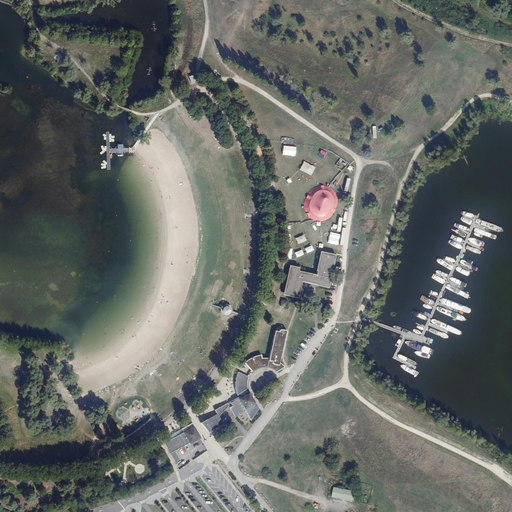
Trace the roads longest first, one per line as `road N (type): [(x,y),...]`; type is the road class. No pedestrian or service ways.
road 1 (track): [(0,459),(73,463),(153,433),(190,409),(233,345),(258,268),(261,205),(225,115),(197,86)]
road 2 (track): [(348,383),(401,425),(511,484)]
road 3 (track): [(360,319),(421,148)]
